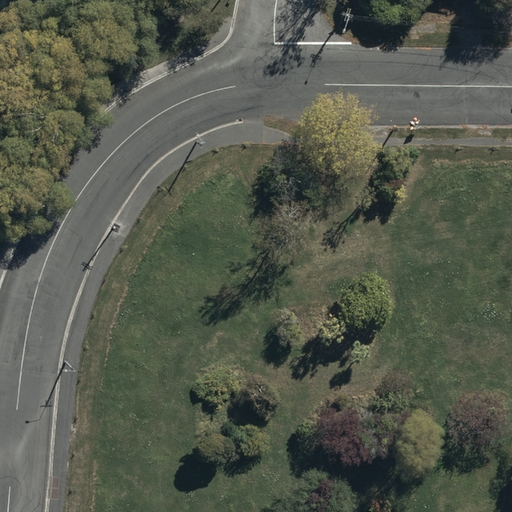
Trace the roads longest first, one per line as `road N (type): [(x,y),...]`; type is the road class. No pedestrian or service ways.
road 1 (residential): [(9,449),(33,311),(55,249),(88,194),(129,146),(206,93),(276,81)]
road 2 (residential): [(511,79),(276,81)]
